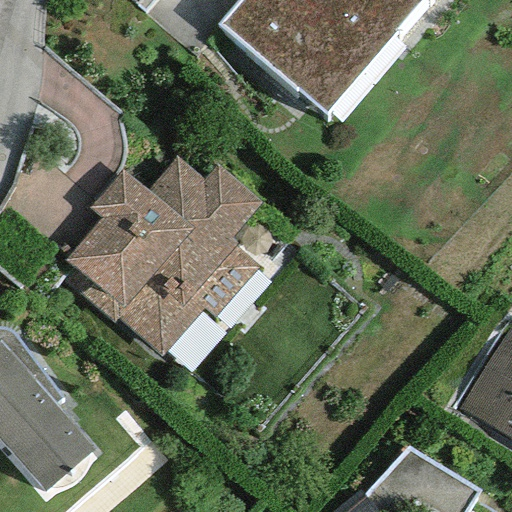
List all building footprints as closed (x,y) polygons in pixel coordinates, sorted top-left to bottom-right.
[(431,0),(252,0),(220,39),(324,126),(431,0)] [(195,193),(167,170),(138,205),(114,185),(82,224),(93,232),(50,284),(154,369),(191,323),(207,337),(252,283),(215,252),(249,210),(209,177),(195,193)] [(511,353),(507,350),(462,428),(511,455),(511,353)] [(83,458),(0,359),(0,457),(35,499),(83,458)] [(504,511),(410,446),(328,511),(504,511)]
